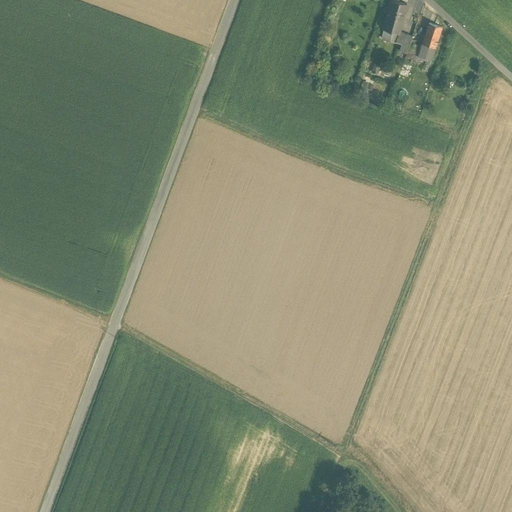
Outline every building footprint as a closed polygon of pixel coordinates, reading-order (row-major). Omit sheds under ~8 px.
[(407,4),(392,0),(391,0),(387,17),(382,38),(390,40),(393,31),(399,33),(400,32),(407,4)] [(442,28),(429,24),(425,36),(423,44),(435,48),(442,28)] [(406,34),(400,32),(399,33),(393,31),(390,40),(402,44),(406,34)] [(413,36),(406,34),(402,44),(399,50),(407,53),(413,36)] [(415,45),(411,44),(406,57),(410,59),(415,45)] [(435,48),(423,44),(422,47),(416,64),(423,66),(423,65),(429,67),(435,48)] [(422,47),(415,45),(410,59),(411,59),(410,61),(416,64),(422,47)]
